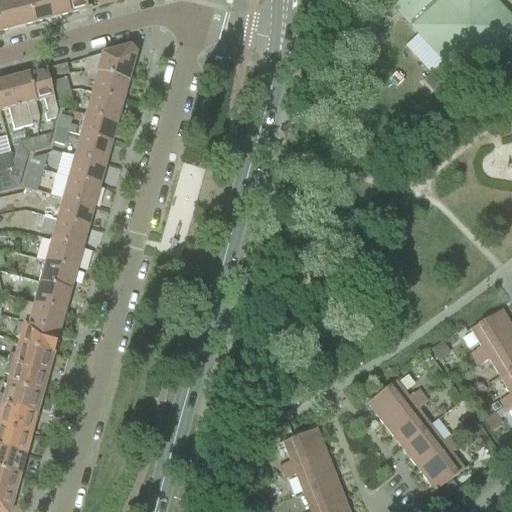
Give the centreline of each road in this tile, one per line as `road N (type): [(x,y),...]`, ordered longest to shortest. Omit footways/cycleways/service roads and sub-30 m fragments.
road 1 (residential): [(199,23),(59,511)]
road 2 (secondary): [(159,511),(279,48)]
road 3 (residential): [(0,58),(152,18),(199,23)]
